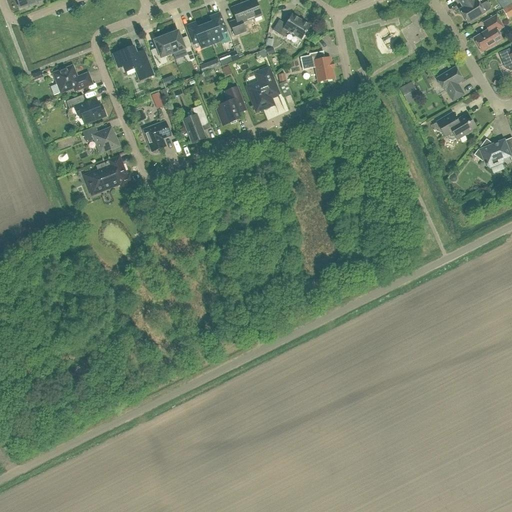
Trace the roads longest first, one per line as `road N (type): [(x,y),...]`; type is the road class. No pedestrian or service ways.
road 1 (unclassified): [(0,479),(511,227)]
road 2 (residential): [(148,15),(97,35),(94,46),(147,177),(341,93),(348,82),(337,17)]
road 3 (residential): [(435,0),(492,99),(511,103)]
